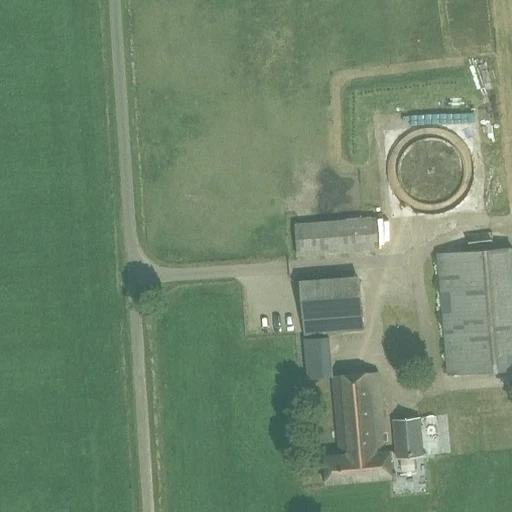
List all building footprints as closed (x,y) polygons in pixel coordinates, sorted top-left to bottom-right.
[(299,255),(380,247),(377,216),(296,223),(299,255)] [(511,368),(511,247),(439,253),(449,374),(511,368)] [(304,331),(366,326),(361,275),(301,279),(304,331)] [(307,349),(310,381),(323,381),(322,348),(307,349)] [(392,476),(390,450),(386,451),(379,371),(332,375),(339,454),(325,456),(327,481),(392,476)] [(423,455),(420,417),(394,419),(397,457),(423,455)]
